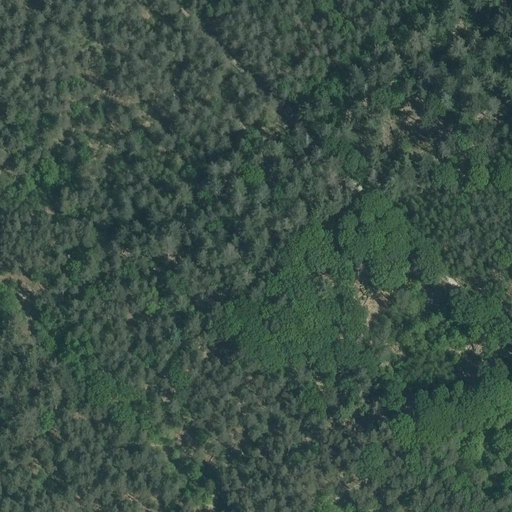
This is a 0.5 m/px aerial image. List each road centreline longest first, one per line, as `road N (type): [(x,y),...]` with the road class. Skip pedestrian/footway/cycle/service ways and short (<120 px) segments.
road 1 (track): [(499,333),(283,110)]
road 2 (track): [(511,377),(312,511)]
road 3 (track): [(283,110),(174,0)]
